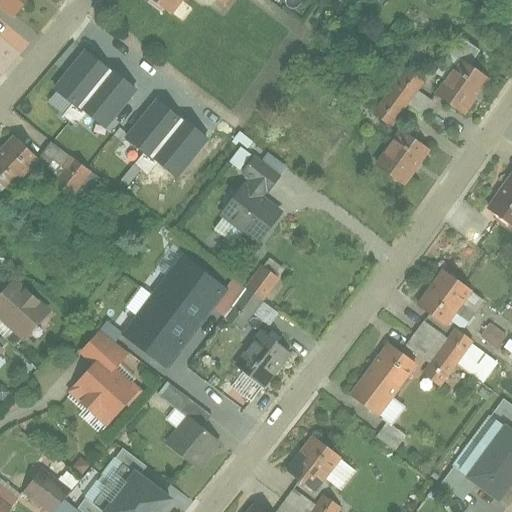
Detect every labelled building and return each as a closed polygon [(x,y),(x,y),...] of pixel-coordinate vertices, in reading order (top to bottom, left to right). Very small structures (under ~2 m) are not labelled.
[(8,0),(0,0),(0,7),(1,8),(8,0)] [(152,0),(162,7),(164,5),(175,13),(184,0),(152,0)] [(456,35),(448,47),(471,62),(479,51),(456,35)] [(450,49),(425,85),(457,106),(482,70),(450,49)] [(86,53),(55,90),(79,110),(80,108),(110,72),(86,53)] [(411,81),(415,74),(395,59),(363,103),(384,118),(401,94),(418,107),(428,94),(411,81)] [(111,71),(110,72),(80,108),(105,128),(135,91),(111,71)] [(157,102),(126,140),(151,159),(152,157),(181,121),(157,102)] [(182,120),(181,121),(152,157),(176,177),(207,140),(182,120)] [(397,178),(422,141),(390,120),(365,156),(397,178)] [(100,138),(82,124),(71,139),(67,136),(61,145),(42,131),(32,143),(36,156),(50,167),(44,175),(62,189),(64,186),(75,194),(95,168),(84,159),(89,153),(99,160),(108,149),(98,141),(100,138)] [(5,125),(0,129),(0,181),(2,183),(32,150),(5,125)] [(239,171),(249,155),(239,148),(229,164),(239,171)] [(214,218),(257,249),(286,209),(266,195),(284,170),(256,150),(241,171),(246,175),(214,218)] [(503,162),(483,191),(511,211),(511,157),(507,165),(503,162)] [(305,301),(330,266),(286,235),(273,254),(286,264),(275,280),(305,301)] [(412,295),(441,316),(447,307),(463,319),(486,288),(441,255),(412,295)] [(225,290),(183,259),(154,298),(195,329),(225,290)] [(9,265),(0,274),(0,317),(16,333),(47,301),(9,265)] [(166,367),(195,329),(154,298),(125,336),(166,367)] [(430,347),(422,359),(439,372),(454,352),(481,371),(494,355),(482,346),(486,341),(452,317),(445,327),(422,310),(407,331),(430,347)] [(263,373),(287,343),(258,319),(251,328),(242,321),(235,330),(243,337),(234,349),(263,373)] [(87,352),(60,385),(104,421),(140,376),(113,354),(121,343),(92,320),(74,342),(87,352)] [(387,329),(345,383),(374,405),(376,402),(385,410),(389,413),(403,395),(390,384),(416,351),(387,329)] [(162,430),(194,459),(221,429),(200,411),(225,383),(204,364),(187,384),(168,368),(157,380),(175,396),(163,410),(172,418),(162,430)] [(389,413),(385,410),(373,426),(392,440),(404,424),(389,413)] [(511,433),(496,422),(459,472),(498,500),(511,483),(511,433)] [(312,424),(282,462),(308,482),(322,464),(339,477),(355,457),(312,424)] [(21,483),(60,511),(94,511),(103,500),(42,455),(21,483)] [(160,511),(171,499),(132,470),(99,511),(160,511)] [(328,511),(340,496),(320,482),(313,492),(291,476),(275,498),(284,505),(285,511),(328,511)] [(0,506),(11,494),(0,485),(0,506)] [(279,511),(252,491),(235,511),(279,511)]
